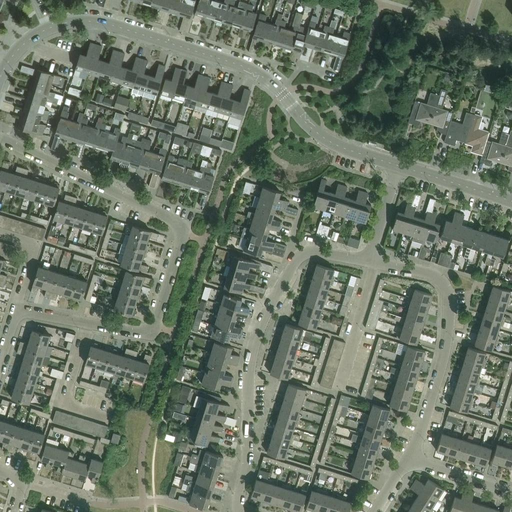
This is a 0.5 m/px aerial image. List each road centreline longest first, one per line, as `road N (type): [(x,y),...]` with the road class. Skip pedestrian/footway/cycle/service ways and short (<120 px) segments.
road 1 (residential): [(17,311),(142,333),(154,327),(181,232),(169,217),(0,138)]
road 2 (residential): [(398,165),(318,133),(244,66),(89,21),(47,29)]
road 3 (residential): [(239,511),(249,368),(264,315),(296,259),(312,252),(366,260)]
road 4 (residential): [(366,260),(427,272),(444,286),(443,355),(406,460)]
